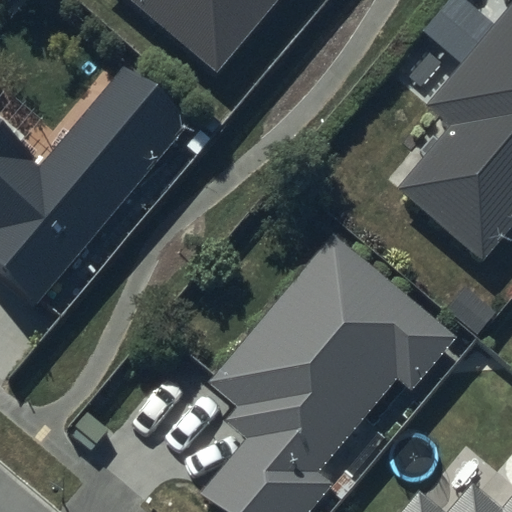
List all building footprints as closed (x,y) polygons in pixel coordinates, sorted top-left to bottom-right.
[(126,0),(216,71),(272,0),(126,0)] [(511,0),(509,0),(425,101),(454,126),(399,190),(482,259),(511,223),(511,0)] [(0,134),(0,280),(33,308),(194,117),(129,63),(40,168),(0,134)] [(200,502),(212,511),(311,511),(329,492),(315,480),(396,386),(409,398),(453,346),(333,243),(206,391),(237,417),(225,431),(246,449),(200,502)] [(434,511),(421,501),(411,511),(511,511),(511,509),(509,511),(494,511),(474,495),(459,511),(434,511)]
